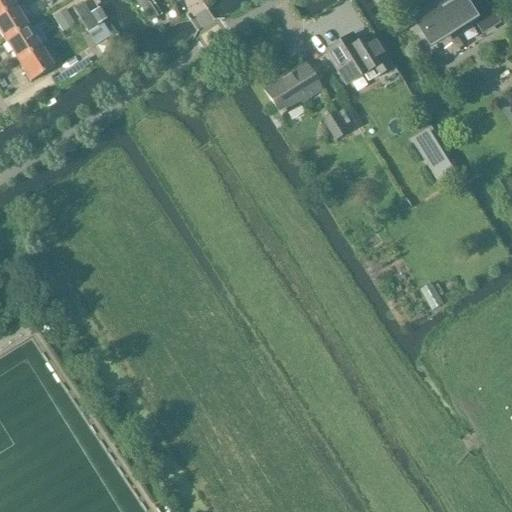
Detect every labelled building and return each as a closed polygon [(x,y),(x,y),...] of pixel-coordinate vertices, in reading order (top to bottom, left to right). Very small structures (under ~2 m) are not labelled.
[(0,0),(0,15),(13,7),(8,0),(0,0)] [(135,0),(149,22),(157,17),(146,0),(135,0)] [(480,30),(492,23),(478,0),(467,7),(462,0),(448,0),(417,20),(433,47),(475,21),(480,30)] [(73,10),(80,22),(89,16),(82,5),(73,10)] [(0,15),(0,35),(4,42),(26,28),(13,7),(0,15)] [(100,14),(91,20),(97,28),(102,25),(106,23),(100,14)] [(89,16),(80,22),(87,34),(97,28),(91,20),(89,16)] [(110,37),(102,25),(97,28),(87,34),(95,46),(110,37)] [(17,63),(39,49),(26,28),(4,42),(17,63)] [(351,36),(325,52),(344,84),(351,80),(350,78),(365,70),(366,71),(371,68),(376,77),(388,69),(373,45),(361,52),(357,44),(355,41),(351,36)] [(52,70),(39,49),(17,63),(30,84),(52,70)] [(279,116),(320,91),(304,65),(263,90),(279,116)] [(320,123),(334,142),(347,133),(348,133),(344,128),(334,113),(320,123)] [(438,149),(421,159),(439,187),(456,178),(438,149)]
